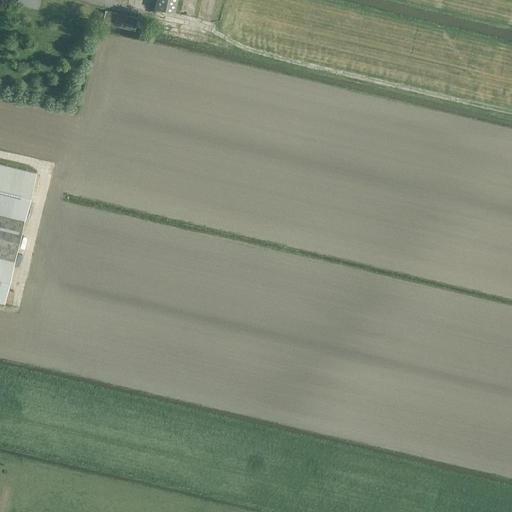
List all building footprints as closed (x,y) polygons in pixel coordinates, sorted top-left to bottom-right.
[(155,0),(154,6),(156,6),(174,10),(176,0),(155,0)] [(134,29),(137,17),(105,10),(102,22),(134,29)] [(0,162),(0,214),(24,220),(36,172),(0,162)] [(24,220),(0,214),(0,255),(14,259),(24,220)] [(14,259),(0,255),(0,296),(4,298),(14,259)]
